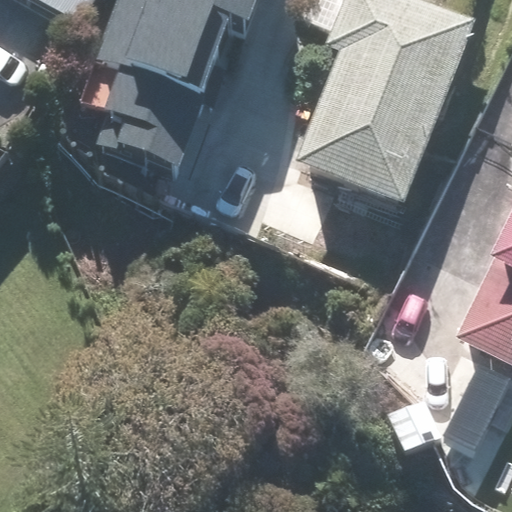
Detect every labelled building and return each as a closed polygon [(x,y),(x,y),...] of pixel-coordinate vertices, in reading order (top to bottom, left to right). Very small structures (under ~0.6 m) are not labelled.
[(98,0),(18,0),(80,34),(98,0)] [(122,0),(92,81),(121,92),(95,161),(175,191),(223,61),(233,35),(249,41),(264,0),(122,0)] [(405,219),(475,31),(392,0),(349,0),(327,58),(342,64),(299,180),(405,219)] [(511,231),(492,272),(511,281),(511,231)] [(511,286),(490,276),(456,345),(511,372),(511,286)]
